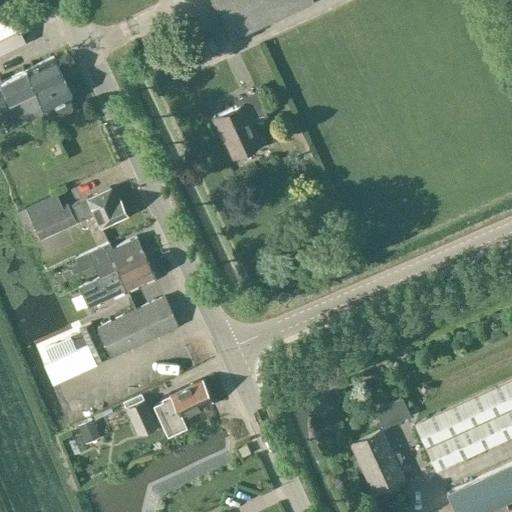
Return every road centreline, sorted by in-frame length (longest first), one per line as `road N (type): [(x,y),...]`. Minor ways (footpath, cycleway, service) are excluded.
road 1 (unclassified): [(226,351),(64,0)]
road 2 (unclassified): [(226,351),(511,227)]
road 3 (unclassified): [(299,511),(226,351)]
